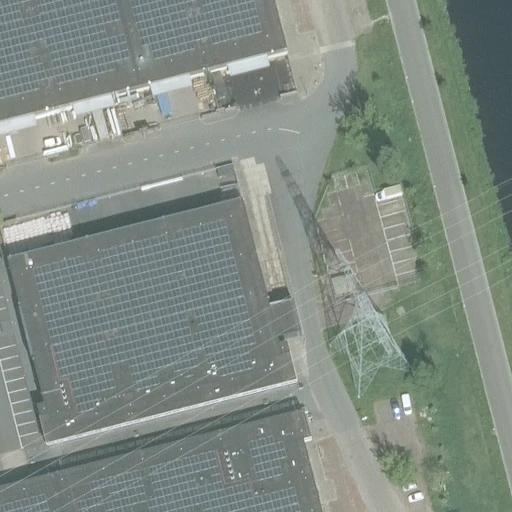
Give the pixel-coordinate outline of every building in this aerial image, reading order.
[(0,0),(0,129),(130,96),(106,0),(0,0)] [(208,76),(209,76),(189,0),(106,0),(130,96),(208,76)] [(189,0),(209,76),(286,57),(287,56),(272,0),(189,0)] [(282,362),(243,206),(242,206),(164,226),(211,409),(297,388),(290,360),(282,362)] [(48,451),(211,409),(164,226),(9,265),(8,265),(48,421),(41,423),(48,451)] [(320,511),(319,505),(304,447),(311,445),(308,434),(304,417),(297,419),(278,424),(241,433),(227,437),(219,439),(221,446),(237,511),(320,511)] [(141,459),(143,466),(154,511),(237,511),(221,446),(219,439),(162,454),(149,457),(141,459)] [(71,511),(154,511),(143,466),(141,459),(84,473),(63,479),(65,486),(71,511)] [(0,494),(0,511),(71,511),(65,486),(63,479),(0,494)]
